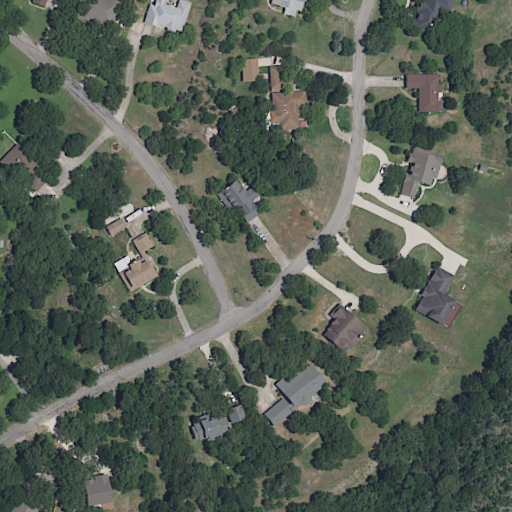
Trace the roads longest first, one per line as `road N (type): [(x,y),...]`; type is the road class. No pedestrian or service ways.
road 1 (residential): [(0,442),(234,317),(289,277),(345,208),(359,177),(359,58),(376,0)]
road 2 (residential): [(234,317),(213,260),(164,183),(77,89),(0,24)]
